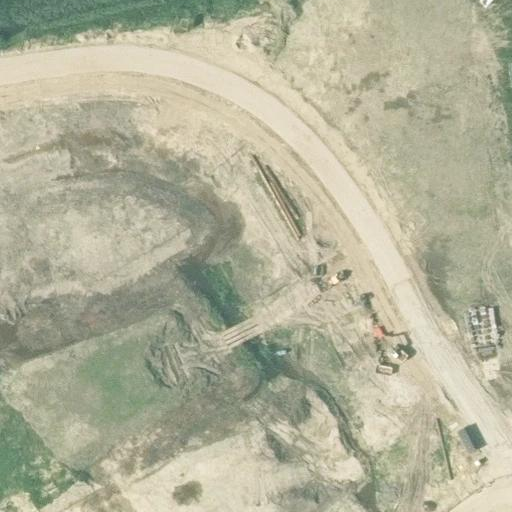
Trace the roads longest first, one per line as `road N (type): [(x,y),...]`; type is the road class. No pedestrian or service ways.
road 1 (tertiary): [(0,88),(116,71),(202,83),(273,122),(309,157),(370,243),(507,462)]
road 2 (residential): [(0,412),(74,511)]
